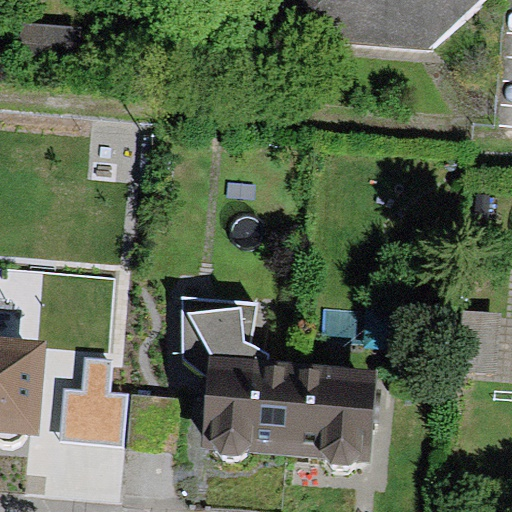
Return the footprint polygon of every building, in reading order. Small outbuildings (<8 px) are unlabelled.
[(281,0),(280,23),(333,26),(331,50),(346,51),(428,56),(474,17),(495,19),(496,0),(281,0)] [(18,88),(79,94),(84,47),(23,41),(18,88)] [(0,338),(0,428),(50,433),(59,344),(0,338)] [(190,475),(275,482),(282,391),(198,384),(190,475)] [(282,391),(275,482),(355,488),(362,397),(282,391)]
